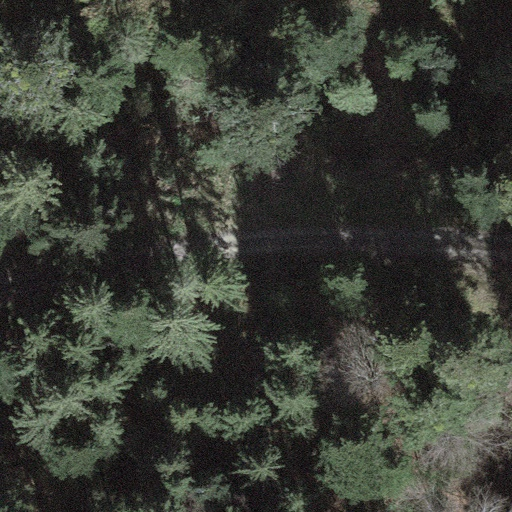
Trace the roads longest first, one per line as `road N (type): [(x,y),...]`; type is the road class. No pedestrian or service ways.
road 1 (track): [(0,297),(103,274),(511,234)]
road 2 (track): [(510,234),(486,511)]
